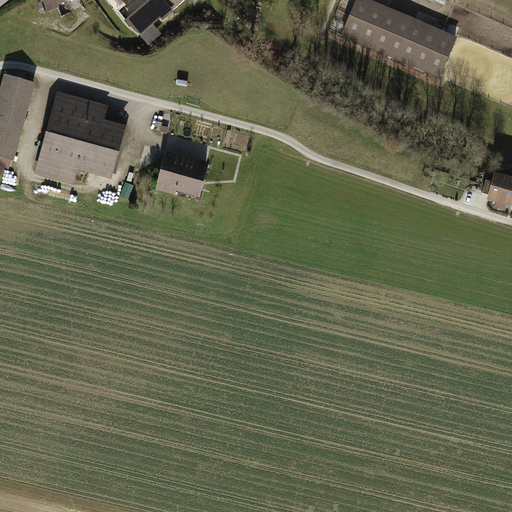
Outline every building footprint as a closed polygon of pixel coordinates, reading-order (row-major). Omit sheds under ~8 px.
[(41,0),(45,11),(75,0),(41,0)] [(145,0),(122,19),(137,37),(182,0),(145,0)] [(457,35),(374,0),(355,0),(340,36),(439,78),(457,35)] [(0,82),(0,157),(12,160),(33,80),(3,72),(0,82)] [(57,91),(35,173),(73,183),(77,169),(111,178),(126,123),(103,117),(106,104),(57,91)] [(208,161),(163,149),(152,188),(174,195),(175,189),(198,195),(208,161)] [(511,174),(494,170),(486,198),(511,205),(511,174)]
